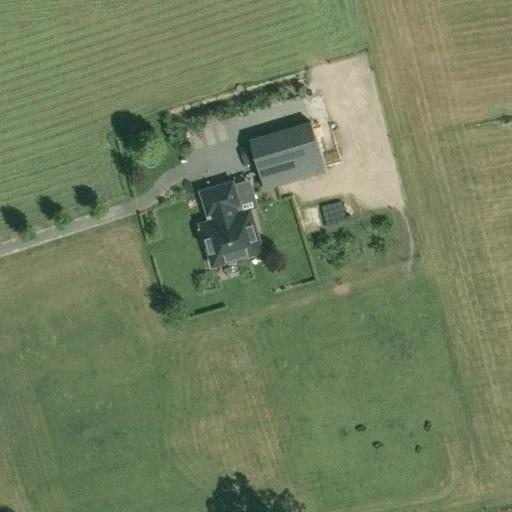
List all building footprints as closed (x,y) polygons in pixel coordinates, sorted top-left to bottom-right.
[(331,120),(329,95),(315,96),(317,121),(331,120)] [(221,120),(222,125),(238,120),(236,115),(221,120)] [(311,122),(250,140),(264,188),(325,170),(311,122)] [(200,136),(205,152),(224,145),(219,130),(200,136)] [(232,182),(202,191),(208,213),(211,212),(213,220),(201,223),(202,227),(199,228),(204,243),(207,242),(213,264),(214,264),(213,258),(226,255),(227,260),(247,254),(246,249),(260,244),(250,209),(238,212),(236,204),(239,204),(232,182)]
